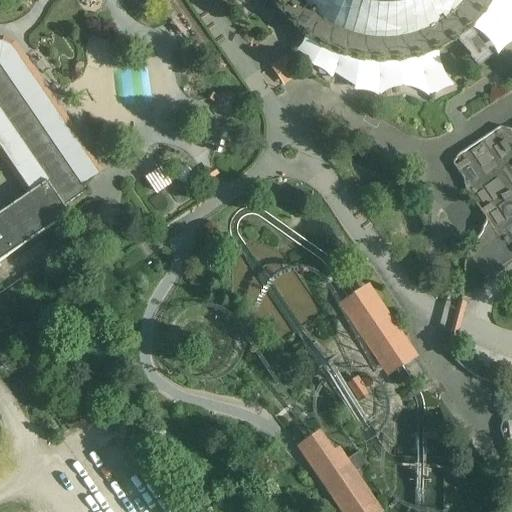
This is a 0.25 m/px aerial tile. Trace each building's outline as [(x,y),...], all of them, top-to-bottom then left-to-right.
[(271,0),(273,2),(278,10),(284,16),(291,23),(295,27),(300,31),(305,34),(311,38),(319,42),(325,45),(332,47),(340,49),(351,51),(361,52),(372,52),(386,51),(398,48),(406,45),(417,40),(426,35),(432,31),(436,28),(442,22),(447,17),(452,12),(458,4),(460,0),(271,0)] [(511,0),(486,0),(484,4),(479,12),(472,21),(464,30),(459,35),(462,36),(468,38),(474,41),(479,45),(484,50),(489,58),(491,63),(496,55),(500,51),(505,47),(511,46),(511,45),(511,37),(510,29),(510,21),(511,13),(511,12),(511,0)] [(429,64),(427,57),(420,61),(414,63),(407,66),(400,68),(391,70),(383,71),(373,72),(362,72),(351,70),(340,68),(331,65),(323,62),(313,58),(306,53),(298,47),(294,44),(295,48),(295,51),(294,54),(292,56),(297,59),(302,64),(304,69),(305,73),(312,74),(320,77),(325,80),(328,85),(335,85),(341,88),(345,92),(347,98),(352,96),(360,95),(368,97),(372,99),(377,103),(383,99),(390,96),(398,94),(405,94),(412,95),(419,97),(425,101),(430,105),(434,99),(439,95),(444,93),(450,92),(445,88),(441,84),(436,78),(432,71),(429,64)] [(268,63),(279,85),(297,77),(287,54),(268,63)] [(0,114),(47,183),(0,214),(0,262),(70,215),(65,208),(88,192),(0,63),(0,114)] [(511,147),(499,128),(460,155),(463,160),(454,166),(468,187),(465,189),(499,238),(502,236),(511,250),(511,147)] [(161,165),(144,175),(154,193),(171,183),(161,165)] [(351,299),(341,306),(387,379),(401,371),(418,359),(407,343),(369,288),(351,299)] [(357,378),(347,385),(358,402),(368,395),(357,378)] [(318,436),(296,451),(336,511),(379,511),(338,451),(331,456),(318,436)]
